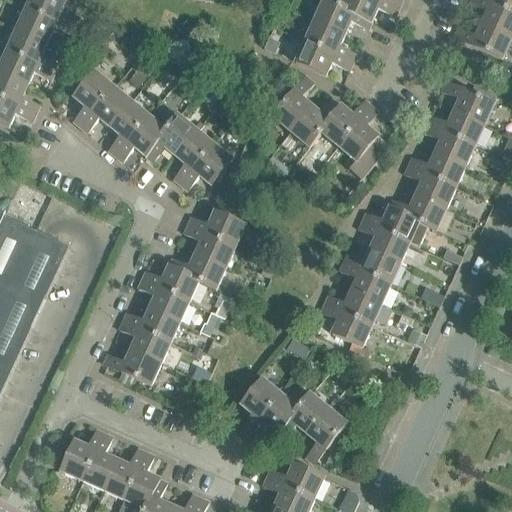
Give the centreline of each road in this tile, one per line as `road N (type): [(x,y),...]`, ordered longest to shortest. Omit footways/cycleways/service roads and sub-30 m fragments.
road 1 (residential): [(65,404),(147,205),(48,123)]
road 2 (residential): [(235,475),(65,404)]
road 3 (residential): [(378,511),(455,355)]
road 4 (residential): [(455,355),(511,222)]
